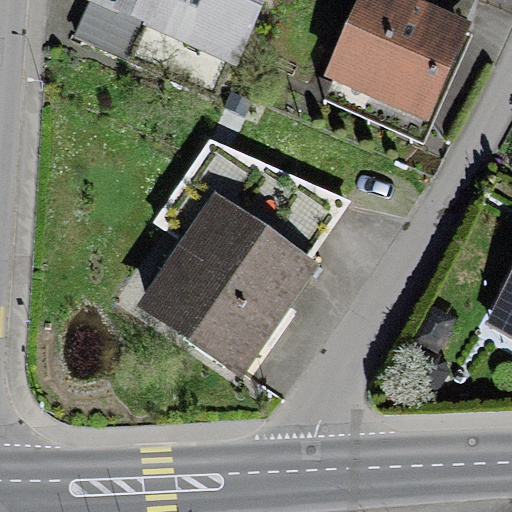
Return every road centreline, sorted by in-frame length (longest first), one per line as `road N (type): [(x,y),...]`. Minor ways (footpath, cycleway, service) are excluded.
road 1 (residential): [(511,68),(314,433),(310,481)]
road 2 (secondary): [(23,483),(310,481)]
road 3 (secondary): [(310,481),(511,469)]
